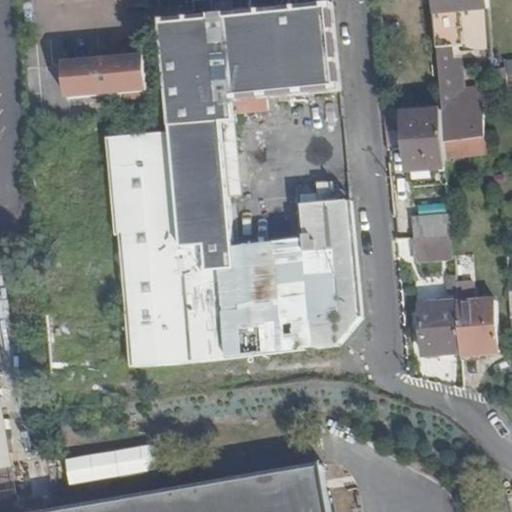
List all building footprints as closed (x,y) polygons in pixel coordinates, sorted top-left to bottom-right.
[(197,18),(162,21),(162,22),(164,42),(170,109),(172,133),(108,139),(117,236),(121,236),(127,310),(132,369),(342,347),(365,319),(353,202),(304,207),(307,241),(235,249),(224,124),(237,122),(236,115),(269,112),(267,99),(342,92),(334,4),(299,7),(280,9),(278,9),(277,0),(252,0),(254,12),(216,16),(214,2),(196,4),(197,18)] [(297,0),(285,0),(286,2),(280,9),(299,7),(297,0)] [(434,0),(435,14),(460,12),(490,10),(489,0),(434,0)] [(511,0),(489,0),(490,10),(491,30),(511,27),(511,0)] [(460,12),(435,14),(438,49),(460,47),(463,47),(460,12)] [(460,47),(438,49),(440,75),(443,112),(446,142),(466,140),(486,138),(483,90),(464,92),(460,47)] [(147,57),(65,64),(68,100),(125,95),(142,93),(150,93),(147,57)] [(507,70),(494,71),(496,90),(508,89),(507,70)] [(443,112),(406,115),(408,146),(406,150),(405,154),(405,158),(406,162),(408,165),(410,169),(410,173),(448,170),(447,157),(446,142),(443,112)] [(486,138),(466,140),(468,155),(488,153),(486,138)] [(466,140),(446,142),(447,157),(468,155),(466,140)] [(453,237),(415,240),(417,263),(455,260),(453,237)] [(474,282),(457,283),(459,303),(459,305),(475,304),(474,282)] [(475,304),(459,305),(463,354),(463,357),(502,354),(498,302),(475,304)] [(459,303),(421,305),(425,357),(463,354),(459,305),(459,303)] [(209,372),(236,369),(235,359),(208,362),(209,372)] [(0,511),(332,511),(324,462),(44,511),(24,511),(0,381),(0,511)] [(68,458),(73,483),(164,468),(159,443),(68,458)]
